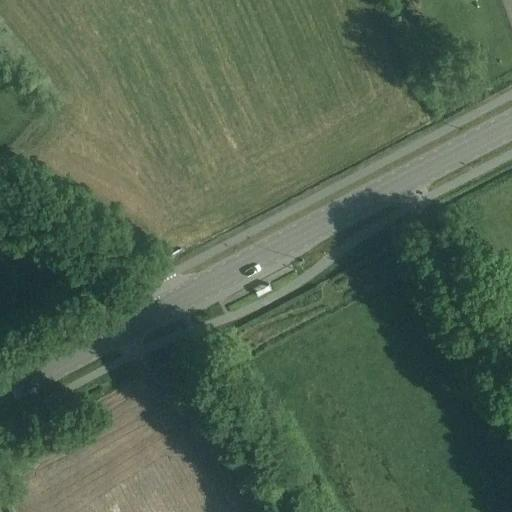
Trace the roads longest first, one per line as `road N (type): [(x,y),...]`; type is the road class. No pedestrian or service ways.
road 1 (secondary): [(175,300),(511,124)]
road 2 (unclassified): [(0,179),(114,243),(175,300)]
road 3 (secondary): [(0,403),(175,300)]
